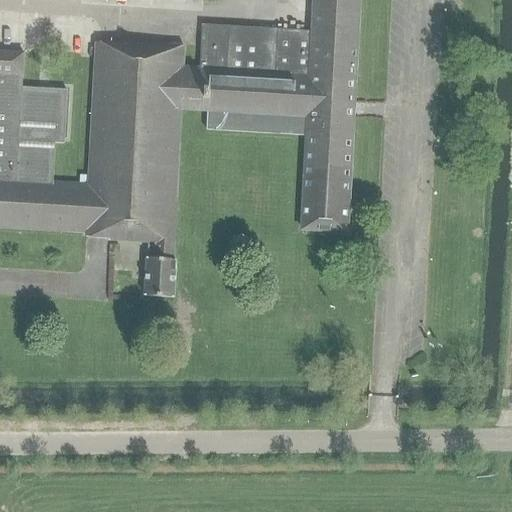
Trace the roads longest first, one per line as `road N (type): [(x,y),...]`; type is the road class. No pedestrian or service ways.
road 1 (unclassified): [(511,444),(0,449)]
road 2 (unknown): [(382,445),(426,0)]
road 3 (unknown): [(0,5),(209,15),(284,0)]
